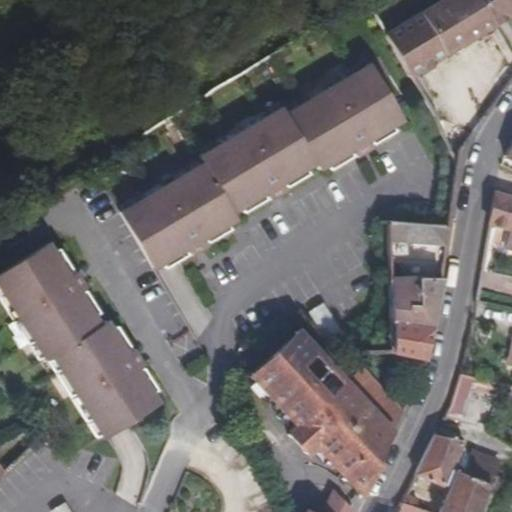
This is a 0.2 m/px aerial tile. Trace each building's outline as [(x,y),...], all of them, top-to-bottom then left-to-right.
[(384,34),(409,76),(413,73),(511,13),(511,0),(439,0),(388,31),(384,34)] [(360,61),(347,69),(350,74),(363,66),(360,61)] [(349,151),(351,149),(355,156),(371,146),(366,140),(369,139),(391,125),(399,120),(366,65),(363,66),(350,74),(348,75),(325,89),(303,102),(301,103),(287,112),(284,114),(313,163),(317,170),(326,164),(349,151)] [(348,75),(345,71),(323,84),(325,89),(348,75)] [(321,85),(312,90),(300,97),(303,102),(325,89),(321,85)] [(298,98),(284,107),(287,112),(301,103),(298,98)] [(263,117),(277,109),(274,104),(260,112),(263,117)] [(280,183),(282,182),(304,169),(313,163),(284,114),(279,107),(277,109),(263,117),(261,118),(240,131),(238,133),(215,146),(200,155),(197,157),(201,163),(230,213),(238,207),(263,193),(267,198),(283,188),(280,183)] [(240,131),(261,118),(258,114),(237,127),(240,131)] [(372,144),(394,131),(391,125),(369,139),(372,144)] [(238,133),(235,128),(226,133),(213,141),(215,146),(238,133)] [(200,155),(215,146),(211,141),(197,150),(200,155)] [(329,170),(352,156),(349,151),(326,164),(329,170)] [(183,173),(198,164),(195,159),(181,168),(183,173)] [(203,238),(225,224),(234,219),(230,213),(201,163),(198,164),(183,173),(159,188),(135,202),(121,211),(119,212),(152,268),(160,263),(182,249),(184,248),(188,254),(204,244),(201,239),(203,238)] [(159,188),(183,173),(179,169),(157,182),(159,188)] [(304,169),(282,182),(285,187),(307,174),(304,169)] [(159,188),(156,182),(146,188),(133,197),(135,202),(159,188)] [(263,193),(238,207),(242,212),(266,198),(263,193)] [(511,198),(494,193),(489,224),(511,230),(506,248),(511,249),(511,198)] [(121,211),(135,202),(132,197),(118,206),(121,211)] [(225,224),(203,238),(206,243),(229,229),(225,224)] [(389,228),(390,242),(446,245),(449,228),(389,228)] [(0,272),(0,290),(3,296),(17,318),(18,319),(32,341),(33,342),(42,357),(44,359),(50,356),(98,325),(92,317),(78,294),(77,292),(83,288),(73,273),(67,276),(66,275),(51,252),(46,244),(0,272)] [(51,252),(66,275),(71,271),(57,249),(51,252)] [(182,249),(160,263),(163,269),(186,255),(182,249)] [(431,329),(440,280),(391,278),(392,323),(431,329)] [(78,294),(92,317),(98,313),(84,290),(78,294)] [(17,318),(3,296),(0,298),(0,303),(11,321),(17,318)] [(18,319),(12,323),(19,333),(26,345),(32,341),(18,319)] [(125,354),(109,330),(104,322),(98,325),(50,356),(52,359),(61,373),(61,374),(75,396),(76,398),(90,420),(91,421),(100,435),(102,438),(155,403),(150,395),(136,371),(141,367),(130,351),(125,354)] [(423,360),(431,329),(392,323),(393,354),(423,360)] [(125,354),(130,351),(115,327),(109,330),(125,354)] [(352,511),(391,436),(344,386),(332,372),(297,334),(252,375),(299,427),(289,436),(305,455),(316,446),(345,476),(329,491),(344,507),(338,511),(352,511)] [(42,357),(33,342),(28,346),(36,361),(42,357)] [(61,373),(52,359),(46,363),(55,377),(61,373)] [(136,371),(150,395),(156,392),(141,367),(136,371)] [(363,370),(344,386),(391,436),(402,414),(363,370)] [(448,417),(464,420),(472,376),(456,373),(448,417)] [(75,396),(61,374),(56,378),(70,400),(75,396)] [(90,420),(76,398),(71,401),(85,423),(90,420)] [(100,435),(91,421),(86,424),(95,439),(100,435)] [(329,491),(345,476),(316,446),(305,455),(289,436),(272,452),(317,502),(329,491)] [(434,436),(416,477),(444,488),(462,441),(434,436)] [(478,511),(499,462),(468,448),(440,511),(478,511)] [(51,509),(51,511),(69,511),(65,502),(51,509)]
